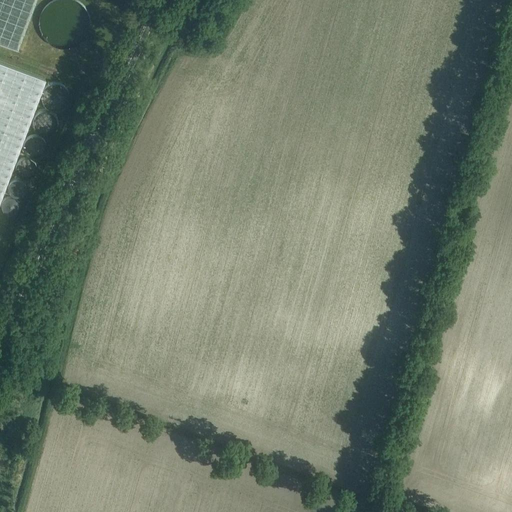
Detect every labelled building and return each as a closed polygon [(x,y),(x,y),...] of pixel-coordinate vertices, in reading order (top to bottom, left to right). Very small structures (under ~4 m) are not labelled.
[(0,0),(0,40),(18,48),(36,0),(0,0)] [(88,30),(88,25),(88,21),(87,16),(85,13),(83,10),(78,6),(75,4),(71,2),(67,2),(61,2),(57,3),(53,5),(50,7),(47,10),(44,15),(42,20),(42,24),(42,28),(43,33),(45,37),(47,40),(50,43),(55,46),(57,47),(63,48),(69,48),(73,47),(78,44),(81,42),(84,39),(86,34),(88,30)] [(0,197),(45,78),(0,61),(0,197)] [(57,82),(55,82),(52,82),(50,83),(48,84),(46,85),(44,87),(43,89),(42,91),(41,94),(41,96),(41,99),(42,101),(43,103),(44,105),(46,107),(48,108),(50,109),(52,110),(55,110),(57,110),(59,109),(62,108),(64,107),(65,105),(67,103),(68,101),(68,99),(69,96),(68,94),(68,91),(67,89),(65,87),(64,85),(62,84),(59,83),(57,82)] [(47,111),(45,110),(43,111),(41,111),(39,112),(37,113),(35,115),(34,116),(33,118),(33,120),(32,123),(33,125),(33,127),(34,129),(35,130),(37,132),(39,133),(41,134),(43,135),(45,135),(47,135),(49,134),(51,133),(53,132),(54,130),(55,129),(56,127),(57,125),(57,123),(57,120),(56,118),(55,116),(54,115),(53,113),(51,112),(49,111),(47,111)] [(36,135),(34,135),(32,135),(31,135),(29,136),(27,137),(26,139),(25,140),(24,142),(23,144),(23,146),(23,148),(24,150),(25,152),(26,153),(27,155),(29,156),(31,157),(32,157),(34,158),(36,157),(38,157),(40,156),(42,155),(43,153),(44,152),(45,150),(46,148),(46,146),(46,144),(45,142),(44,140),(43,139),(42,137),(40,136),(38,135),(36,135)] [(28,158),(26,158),(24,158),(22,158),(21,159),(19,160),(18,161),(17,163),(16,164),(15,166),(15,168),(15,170),(16,172),(17,173),(18,175),(19,176),(21,177),(22,178),(24,178),(26,178),(28,178),(29,178),(31,177),(33,176),(34,175),(35,173),(36,172),(36,170),(36,168),(36,166),(36,164),(35,163),(34,161),(33,160),(31,159),(29,158),(28,158)] [(18,179),(16,179),(15,179),(13,179),(12,180),(11,181),(10,182),(9,183),(8,184),(8,186),(8,187),(8,189),(8,190),(9,192),(10,193),(11,194),(12,195),(13,196),(15,196),(16,196),(18,196),(19,196),(21,195),(22,194),(23,193),(24,192),(24,190),(25,189),(25,187),(25,186),(24,184),(24,183),(23,182),(22,181),(21,180),(19,179),(18,179)] [(11,197),(10,197),(8,197),(7,197),(5,198),(4,199),(3,200),(2,201),(1,203),(1,204),(1,206),(1,207),(1,209),(2,210),(3,211),(4,212),(5,213),(7,214),(8,214),(10,214),(11,214),(13,214),(14,213),(15,212),(16,211),(17,210),(18,209),(18,207),(18,206),(18,204),(18,203),(17,201),(16,200),(15,199),(14,198),(13,197),(11,197)]
